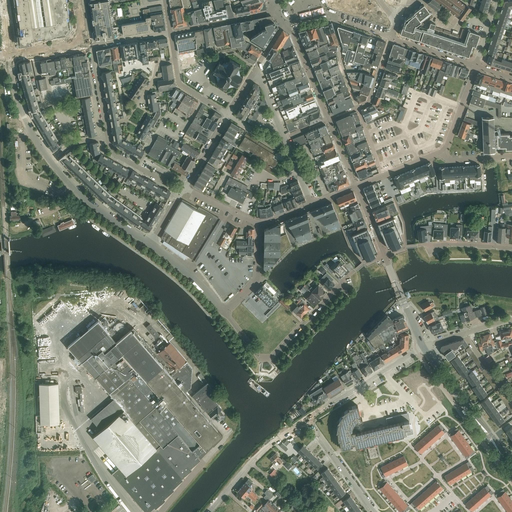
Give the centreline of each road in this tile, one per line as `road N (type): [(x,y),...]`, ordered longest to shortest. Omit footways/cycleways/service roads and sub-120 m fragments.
road 1 (residential): [(353,271),(269,359),(258,358),(224,308)]
road 2 (unclassified): [(511,470),(423,347)]
road 3 (residential): [(391,37),(335,20),(358,106)]
road 4 (unclassified): [(307,420),(423,347)]
road 5 (unclassified): [(209,511),(266,447),(307,420)]
road 6 (residential): [(149,243),(79,193),(49,159)]
road 7 (residential): [(283,138),(256,69),(227,115)]
